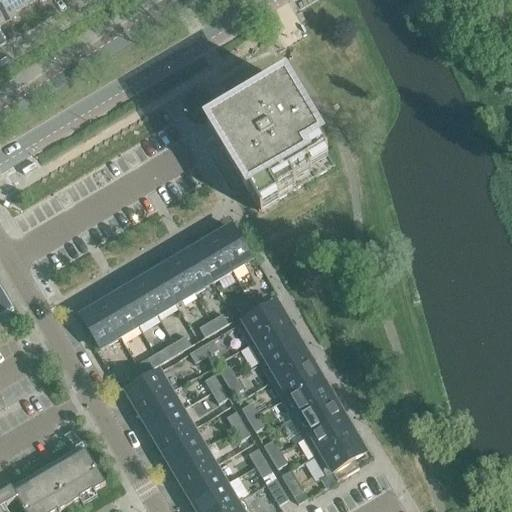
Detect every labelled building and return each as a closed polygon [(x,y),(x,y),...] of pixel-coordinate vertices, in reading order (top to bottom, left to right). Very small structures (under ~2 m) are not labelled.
[(0,0),(0,27),(17,17),(15,13),(26,7),(22,0),(0,0)] [(209,130),(215,140),(258,213),(335,168),(285,85),(237,114),(209,130)] [(211,241),(231,275),(251,263),(231,230),(211,241)] [(211,241),(193,252),(213,286),(231,275),(211,241)] [(194,297),(213,286),(193,252),(174,263),(194,297)] [(176,308),(194,297),(174,263),(156,274),(176,308)] [(157,319),(176,308),(156,274),(137,285),(157,319)] [(119,296),(139,330),(157,319),(137,285),(119,296)] [(0,320),(13,312),(0,290),(0,320)] [(253,312),(265,305),(259,295),(248,302),(253,312)] [(120,341),(139,330),(119,296),(100,307),(120,341)] [(242,319),(253,312),(248,302),(236,309),(242,319)] [(276,305),(236,329),(248,348),(288,325),(276,305)] [(100,352),(120,341),(100,307),(80,319),(100,352)] [(216,334),(228,327),(222,317),(210,324),(216,334)] [(205,341),(216,334),(210,324),(199,331),(205,341)] [(248,348),(259,367),(299,343),(288,325),(248,348)] [(179,356),(191,349),(185,339),(173,346),(179,356)] [(201,350),(207,360),(218,353),(212,343),(201,350)] [(259,367),(270,386),(310,362),(299,343),(259,367)] [(168,363),(179,356),(173,346),(162,353),(168,363)] [(201,350),(189,357),(195,367),(207,360),(201,350)] [(142,378),(154,371),(148,361),(136,368),(142,378)] [(270,386),(281,404),(321,381),(310,362),(270,386)] [(130,385),(142,378),(136,368),(125,375),(130,385)] [(226,387),(236,381),(229,369),(219,375),(226,387)] [(137,414),(170,394),(159,375),(125,395),(137,414)] [(211,395),(221,390),(214,378),(204,384),(211,395)] [(233,398),(243,392),(236,381),(226,387),(233,398)] [(281,404),(292,423),(332,399),(321,381),(281,404)] [(218,407),(228,401),(221,390),(211,395),(218,407)] [(181,413),(170,394),(137,414),(148,433),(181,413)] [(292,423),(303,441),(343,418),(332,399),(292,423)] [(248,424),(258,418),(251,406),(241,412),(248,424)] [(159,451),(193,432),(181,413),(148,433),(159,451)] [(233,433),(243,427),(236,415),(226,421),(233,433)] [(255,435),(265,430),(258,418),(248,424),(255,435)] [(303,441),(314,460),(354,436),(343,418),(303,441)] [(240,444),(250,438),(243,427),(233,433),(240,444)] [(203,450),(193,432),(159,451),(170,470),(203,450)] [(76,440),(72,434),(67,437),(75,452),(79,457),(85,453),(77,439),(76,440)] [(332,476),(337,484),(359,471),(354,463),(366,456),(354,436),(314,460),(326,479),(332,476)] [(270,461),(280,455),(273,443),(263,449),(270,461)] [(214,469),(203,450),(170,470),(181,488),(214,469)] [(255,470),(265,464),(258,452),(248,458),(255,470)] [(85,453),(79,457),(14,496),(11,490),(6,481),(0,484),(0,487),(4,495),(0,497),(0,498),(6,509),(17,503),(22,511),(63,511),(105,487),(85,453)] [(277,472),(287,467),(280,455),(270,461),(277,472)] [(262,481),(272,476),(265,464),(255,470),(262,481)] [(192,507),(225,487),(214,469),(181,488),(192,507)] [(293,500),(303,494),(291,474),(281,479),(293,500)] [(278,509),(288,503),(276,482),(266,488),(278,509)] [(236,505),(225,487),(192,507),(195,511),(225,511),(243,502),(242,501),(236,505)] [(249,511),(243,502),(225,511),(249,511)]
